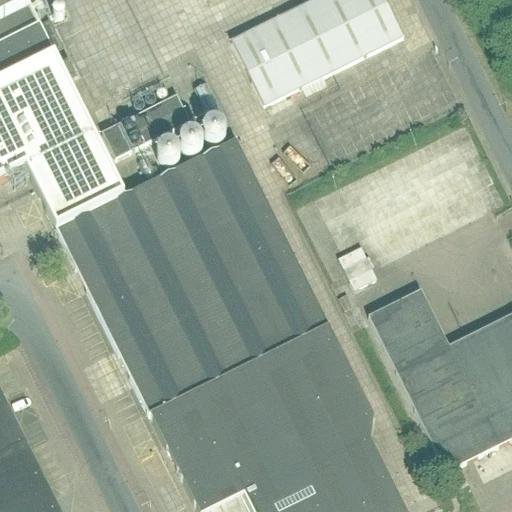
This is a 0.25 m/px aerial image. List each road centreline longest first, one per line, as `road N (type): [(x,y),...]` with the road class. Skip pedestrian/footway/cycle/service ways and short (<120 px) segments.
road 1 (unclassified): [(125,511),(23,307),(0,297)]
road 2 (residential): [(511,161),(430,0)]
